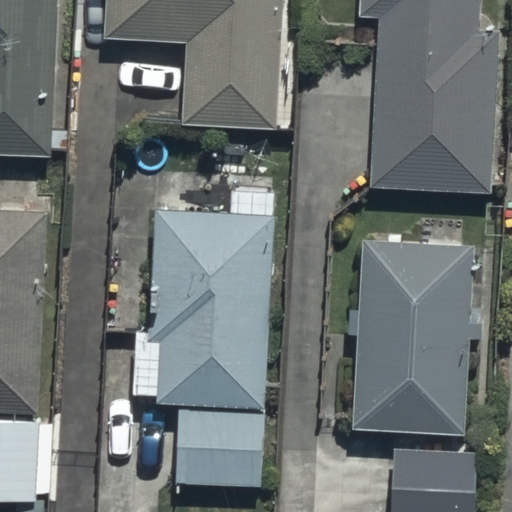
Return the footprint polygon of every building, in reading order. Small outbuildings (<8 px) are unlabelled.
[(0,0),(0,158),(66,158),(65,0),(0,0)] [(283,136),(286,0),(98,0),(98,41),(194,43),(192,134),(283,136)] [(504,0),(374,0),(367,189),(497,195),(504,0)] [(47,206),(0,204),(0,411),(39,413),(47,206)] [(273,218),(165,215),(159,407),(267,411),(273,218)] [(476,250),(371,236),(362,429),(467,438),(476,250)] [(474,511),(475,442),(391,441),(390,511),(474,511)]
